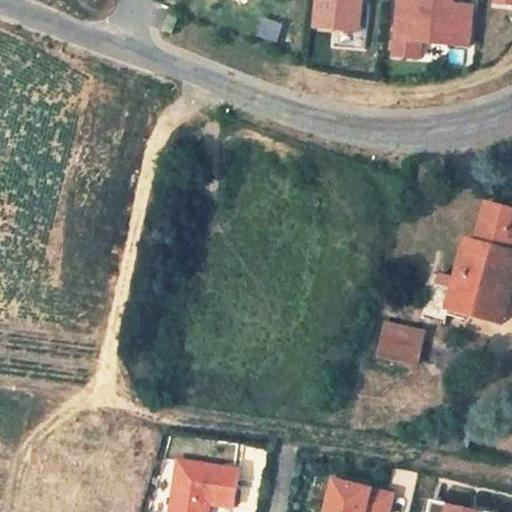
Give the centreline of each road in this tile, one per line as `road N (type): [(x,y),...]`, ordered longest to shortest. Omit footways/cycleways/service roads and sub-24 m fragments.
road 1 (residential): [(511,113),(418,138),(365,134),(275,109),(117,47)]
road 2 (residential): [(117,47),(0,5)]
